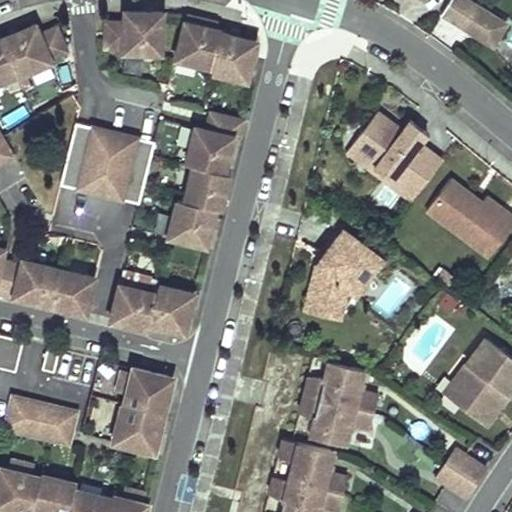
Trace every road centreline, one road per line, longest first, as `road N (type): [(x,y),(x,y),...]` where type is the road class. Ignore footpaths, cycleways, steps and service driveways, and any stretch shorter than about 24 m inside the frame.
road 1 (residential): [(202,362),(296,0)]
road 2 (residential): [(306,0),(387,34),(511,131)]
road 3 (residential): [(0,308),(202,362)]
road 4 (residential): [(166,511),(202,362)]
